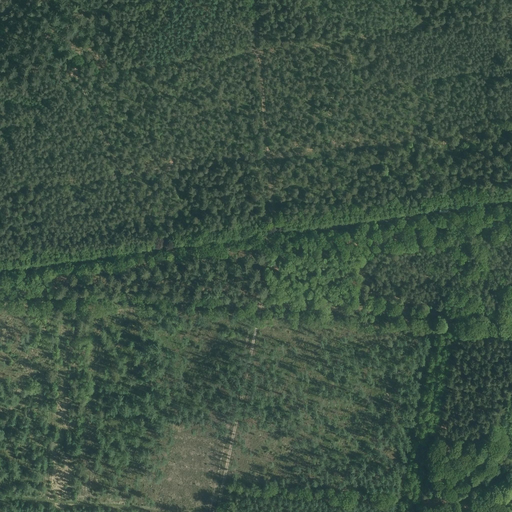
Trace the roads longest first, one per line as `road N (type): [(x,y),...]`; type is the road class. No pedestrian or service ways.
road 1 (primary): [(0,269),(511,199)]
road 2 (track): [(511,318),(0,292)]
road 3 (track): [(123,174),(511,126)]
road 4 (track): [(511,503),(220,491)]
road 5 (track): [(276,231),(252,0)]
road 6 (track): [(43,511),(54,294)]
road 7 (track): [(261,305),(216,511)]
road 8 (track): [(195,511),(0,497)]
road 9 (track): [(123,174),(72,53),(104,0)]
road 10 (track): [(409,498),(451,315)]
road 11 (track): [(0,190),(123,174)]
